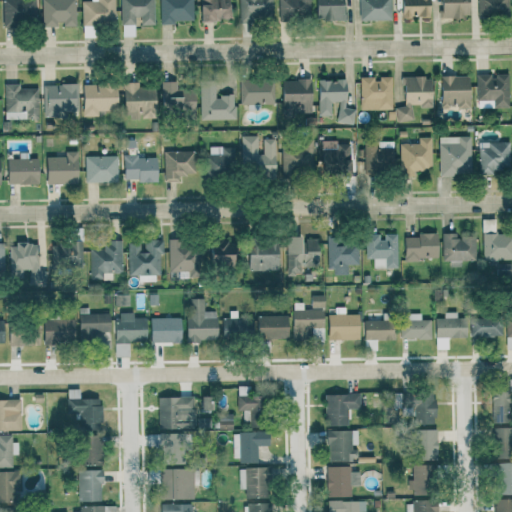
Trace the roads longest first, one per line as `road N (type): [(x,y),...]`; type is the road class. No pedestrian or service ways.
road 1 (residential): [(511,201),(0,212)]
road 2 (residential): [(0,51),(511,42)]
road 3 (residential): [(0,377),(511,368)]
road 4 (residential): [(465,511),(463,369)]
road 5 (residential): [(302,370),(301,511)]
road 6 (residential): [(132,511),(129,375)]
